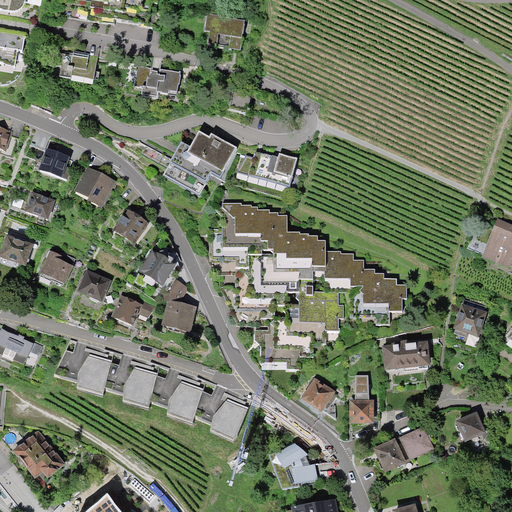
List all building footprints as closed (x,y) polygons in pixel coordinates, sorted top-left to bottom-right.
[(31,0),(42,2),(41,0),(0,0),(0,90),(2,91),(10,88),(16,82),(21,73),(26,37),(0,32),(0,15),(29,20),(32,7),(25,6),(28,0),(31,0)] [(147,0),(60,0),(59,13),(98,19),(99,15),(144,22),(147,0)] [(241,50),(246,22),(199,14),(196,34),(205,35),(203,44),(241,50)] [(94,88),(99,58),(71,53),(70,58),(62,57),(56,87),(63,88),(64,83),(94,88)] [(175,93),(178,74),(135,68),(132,87),(141,88),(139,97),(156,99),(157,91),(162,91),(161,94),(169,95),(170,92),(175,93)] [(250,115),(254,95),(234,91),(230,111),(250,115)] [(0,150),(5,152),(12,133),(0,128),(0,150)] [(209,174),(221,179),(225,171),(241,176),(249,151),(238,149),(234,148),(228,145),(211,135),(208,139),(199,134),(197,133),(188,149),(179,145),(170,163),(164,176),(199,196),(209,174)] [(67,168),(70,158),(47,150),(40,170),(66,179),(70,169),(67,168)] [(248,174),(288,187),(296,161),(278,156),(277,160),(271,159),(254,153),(248,174)] [(101,211),(116,182),(89,168),(76,192),(91,200),(89,205),(101,211)] [(49,220),(57,202),(36,194),(29,212),(49,220)] [(361,313),(401,312),(401,298),(400,278),(383,279),(383,274),(374,274),(374,270),(363,271),(363,260),(354,260),(354,254),(341,254),(341,251),(325,252),(325,241),(317,242),(317,236),(308,236),(308,234),(300,234),(300,232),(288,232),(287,216),(280,216),(279,213),(270,213),(270,210),(258,210),(258,206),(252,207),(252,205),(242,205),(242,203),(222,203),(222,208),(234,217),(234,234),(206,235),(207,272),(234,271),(237,328),(254,329),(254,343),(260,349),(260,367),(284,366),(284,374),(297,374),(298,362),(313,362),(313,347),(325,346),(325,333),(339,333),(339,320),(345,320),(345,306),(339,307),(338,296),(323,297),(323,291),(348,290),(361,290),(361,313)] [(138,245),(148,223),(124,212),(114,233),(138,245)] [(510,269),(511,263),(511,238),(509,237),(511,232),(497,227),(484,259),(510,269)] [(0,255),(0,256),(26,266),(34,245),(27,242),(28,239),(9,232),(0,255)] [(43,274),(66,285),(76,264),(72,262),(74,259),(60,252),(59,255),(53,252),(43,274)] [(151,252),(140,273),(163,286),(175,264),(151,252)] [(104,302),(113,281),(88,270),(79,292),(104,302)] [(165,325),(191,333),(198,309),(178,302),(186,284),(175,279),(166,294),(165,305),(171,307),(165,325)] [(145,300),(144,303),(124,296),(117,317),(136,323),(138,316),(147,319),(153,303),(145,300)] [(463,299),(452,330),(478,338),(489,308),(463,299)] [(39,358),(44,346),(1,330),(0,333),(0,356),(26,367),(31,355),(39,358)] [(112,355),(70,341),(54,379),(76,385),(76,392),(100,398),(102,391),(112,355)] [(381,345),(383,370),(428,367),(426,342),(381,345)] [(158,368),(112,355),(102,391),(122,397),(122,404),(146,410),(148,403),(158,368)] [(204,383),(158,368),(148,403),(167,409),(166,417),(190,426),(192,419),(204,383)] [(372,405),(372,400),(368,400),(368,377),(353,377),(353,399),(348,399),(347,425),(372,425),(372,417),(375,417),(375,405),(372,405)] [(319,412),(333,392),(313,378),(299,398),(319,412)] [(248,401),(204,383),(192,419),(211,427),(210,434),(232,444),(248,401)] [(480,427),(475,415),(456,423),(464,443),(487,433),(484,425),(480,427)] [(392,439),(369,448),(380,473),(403,463),(400,457),(404,456),(406,461),(431,451),(421,427),(396,438),(399,444),(395,446),(392,439)] [(1,440),(34,480),(41,475),(47,482),(65,467),(40,437),(25,448),(11,431),(1,440)] [(303,457),(292,447),(268,459),(281,493),(298,489),(297,484),(314,482),(312,469),(307,468),(303,457)] [(136,479),(131,484),(149,501),(154,496),(136,479)] [(121,511),(115,504),(108,494),(86,511),(121,511)] [(335,511),(333,501),(291,511),(335,511)]
